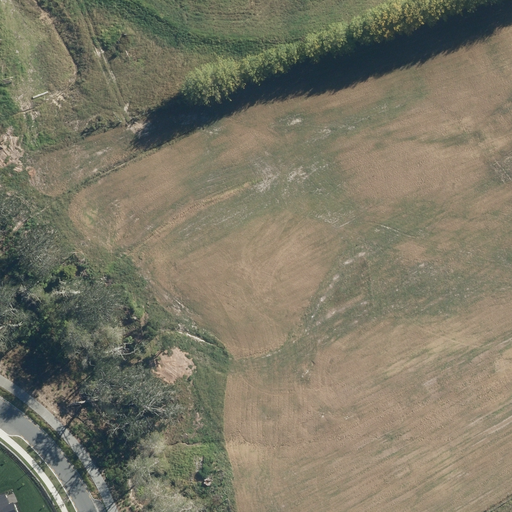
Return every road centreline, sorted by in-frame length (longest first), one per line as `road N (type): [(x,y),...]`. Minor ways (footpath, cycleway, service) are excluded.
road 1 (unknown): [(313,511),(255,350),(12,0)]
road 2 (unknown): [(511,330),(308,0)]
road 3 (unknown): [(305,482),(356,465),(511,371)]
road 4 (residential): [(0,412),(73,481),(89,511)]
